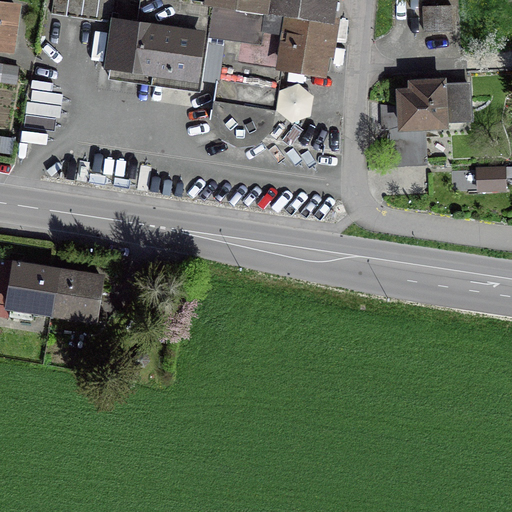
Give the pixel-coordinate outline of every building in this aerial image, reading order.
[(114,0),(52,0),(50,15),(111,23),(114,0)] [(141,0),(138,25),(118,22),(113,59),(208,72),(215,10),(216,0),(141,0)] [(336,81),(342,36),(347,0),(216,0),(215,10),(225,11),(212,91),(210,121),(223,142),(245,150),(265,143),(277,125),(284,74),(336,81)] [(23,9),(0,4),(0,53),(16,56),(23,9)] [(450,9),(423,10),(424,34),(452,32),(450,9)] [(472,89),(404,93),(407,131),(475,126),(472,89)] [(505,168),(475,169),(476,196),(506,195),(505,168)] [(0,309),(9,261),(0,259),(0,309)] [(16,262),(8,305),(93,320),(100,277),(16,262)]
